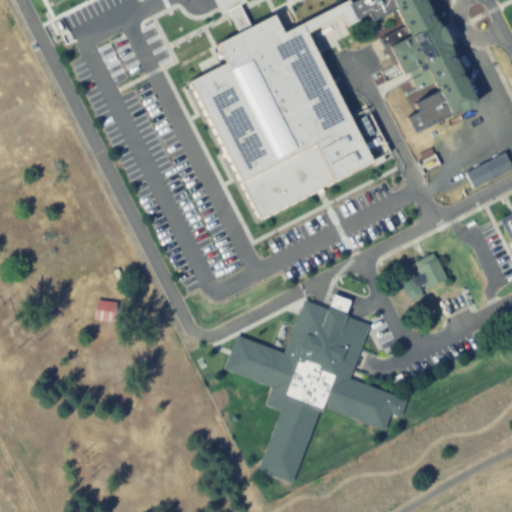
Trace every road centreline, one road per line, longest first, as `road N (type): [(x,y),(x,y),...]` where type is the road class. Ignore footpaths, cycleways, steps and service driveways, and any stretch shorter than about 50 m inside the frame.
road 1 (residential): [(511,53),(462,206),(247,313)]
road 2 (residential): [(152,0),(106,24),(247,313)]
road 3 (residential): [(359,260),(408,337),(434,335),(511,297)]
